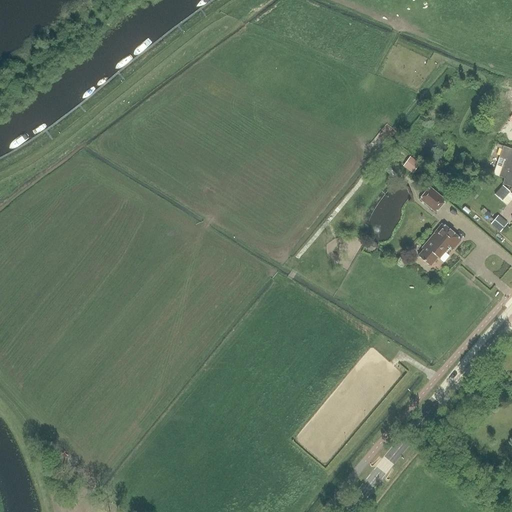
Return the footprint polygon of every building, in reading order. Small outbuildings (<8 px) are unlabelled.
[(511,149),(503,146),(499,157),(493,174),(499,176),(498,176),(505,178),(503,184),(511,186),(511,149)] [(403,166),(413,174),(421,164),(411,156),(403,166)] [(503,186),(495,194),(502,201),(510,192),(503,186)] [(420,200),(436,213),(446,200),(430,187),(420,200)] [(499,215),(491,224),(500,232),(508,223),(499,215)] [(454,250),(463,240),(444,224),(436,234),(423,250),(425,251),(420,257),(432,267),(440,258),(445,263),(451,256),(448,254),(452,248),(454,250)] [(369,251),(373,252),(377,252),(379,247),(378,246),(376,243),(372,242),(369,242),(367,244),(366,247),(369,251)]
